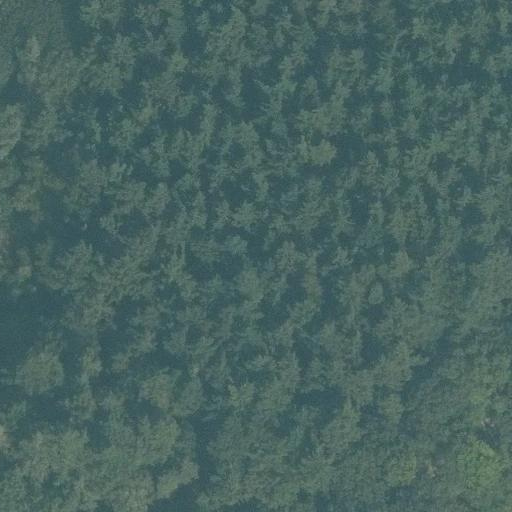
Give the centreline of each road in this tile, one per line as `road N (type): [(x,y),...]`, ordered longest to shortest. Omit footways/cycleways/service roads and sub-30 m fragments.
road 1 (track): [(0,61),(35,42),(319,511)]
road 2 (unclassified): [(364,511),(511,406)]
road 3 (track): [(114,0),(35,42),(10,0)]
